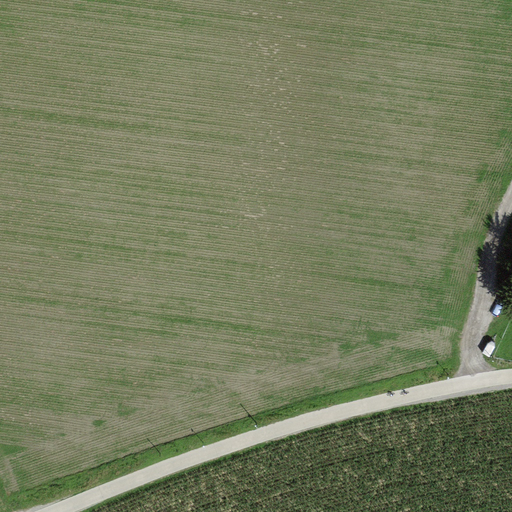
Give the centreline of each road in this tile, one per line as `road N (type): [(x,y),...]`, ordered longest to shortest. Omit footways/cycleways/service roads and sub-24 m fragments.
road 1 (unclassified): [(511,384),(368,415),(178,471),(79,511)]
road 2 (track): [(464,394),(511,211)]
